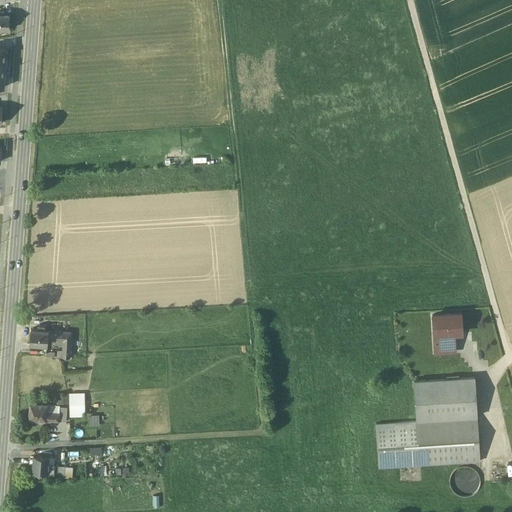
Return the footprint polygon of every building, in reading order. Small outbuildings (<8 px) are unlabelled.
[(0,14),(0,29),(8,30),(9,15),(3,15),(0,14)] [(460,313),(432,315),(434,341),(454,340),(454,333),(462,333),(460,313)] [(44,327),(38,326),(38,330),(31,329),(30,344),(47,345),(47,339),(48,330),(44,330),(44,327)] [(71,332),(48,330),(47,339),(63,341),(63,350),(62,351),(69,352),(71,332)] [(454,340),(434,341),(435,352),(455,351),(454,340)] [(474,377),(414,381),(416,421),(477,417),(474,377)] [(70,417),(85,417),(85,394),(69,394),(69,396),(70,403),(70,417)] [(47,405),(30,403),(29,419),(46,420),(46,412),(47,405)] [(58,405),(47,405),(46,412),(59,413),(59,407),(58,406),(58,405)] [(67,408),(59,407),(59,413),(60,413),(59,421),(66,422),(67,408)] [(59,413),(46,412),(46,420),(59,421),(60,413),(59,413)] [(477,417),(416,421),(419,465),(480,461),(477,417)] [(416,421),(376,423),(379,468),(419,465),(416,421)] [(92,466),(102,466),(101,446),(92,447),(92,466)] [(48,457),(33,456),(32,473),(47,474),(47,473),(48,464),(48,457)] [(65,466),(54,466),(53,474),(53,479),(64,478),(65,466)] [(479,487),(480,481),(479,476),(476,471),(471,467),(465,466),(459,467),(454,471),(450,476),(449,482),(451,488),(454,493),(459,496),(465,497),(471,496),(476,492),(479,487)]
